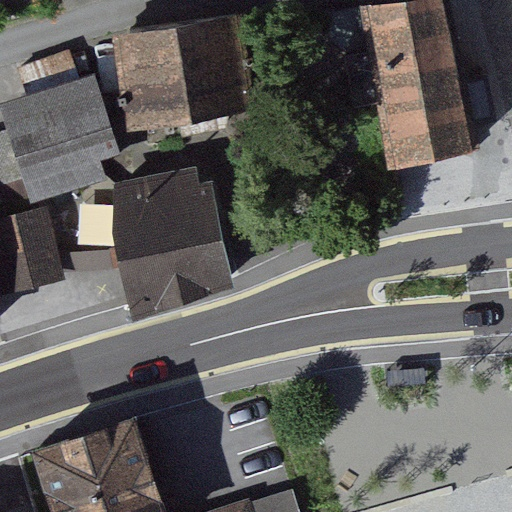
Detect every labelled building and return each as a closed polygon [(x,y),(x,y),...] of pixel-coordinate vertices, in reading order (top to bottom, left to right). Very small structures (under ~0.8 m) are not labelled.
[(446,0),(361,0),(393,167),(475,151),(446,0)] [(252,113),(236,22),(127,41),(143,132),(252,113)] [(134,177),(105,78),(7,107),(36,206),(134,177)] [(110,191),(132,307),(228,278),(209,171),(110,191)] [(0,340),(15,337),(0,274),(0,340)] [(180,511),(153,420),(51,451),(69,511),(258,511),(256,502),(222,511),(180,511)]
